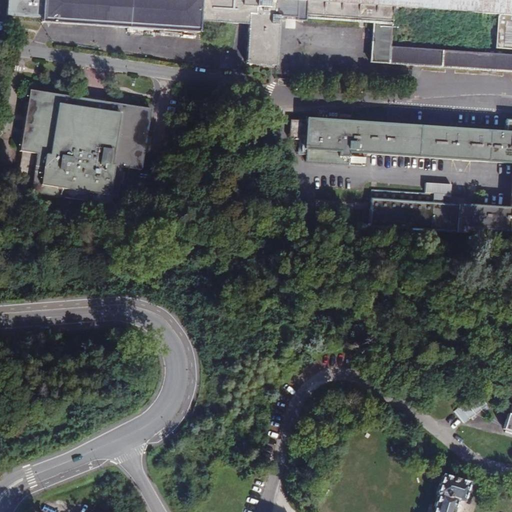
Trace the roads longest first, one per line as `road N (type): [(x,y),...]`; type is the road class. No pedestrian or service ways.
road 1 (unclassified): [(0,48),(342,99),(511,91)]
road 2 (secondary): [(0,321),(120,312),(150,318),(174,345),(179,365),(169,401),(152,420),(0,497)]
